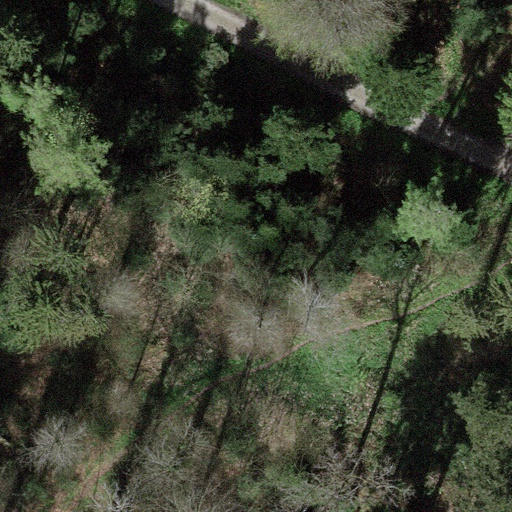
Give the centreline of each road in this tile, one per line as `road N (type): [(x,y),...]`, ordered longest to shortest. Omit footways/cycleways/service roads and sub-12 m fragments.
road 1 (track): [(511,164),(175,0)]
road 2 (track): [(511,269),(184,380)]
